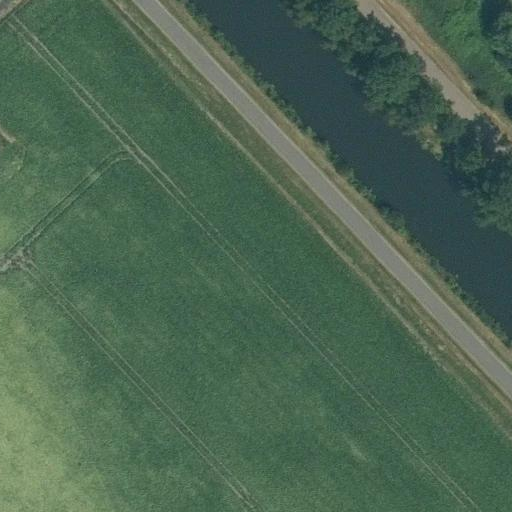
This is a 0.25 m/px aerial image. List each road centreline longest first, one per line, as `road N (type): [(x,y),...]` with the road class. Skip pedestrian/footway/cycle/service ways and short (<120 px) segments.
road 1 (unclassified): [(511,386),(146,0)]
road 2 (unclassified): [(511,159),(360,0)]
